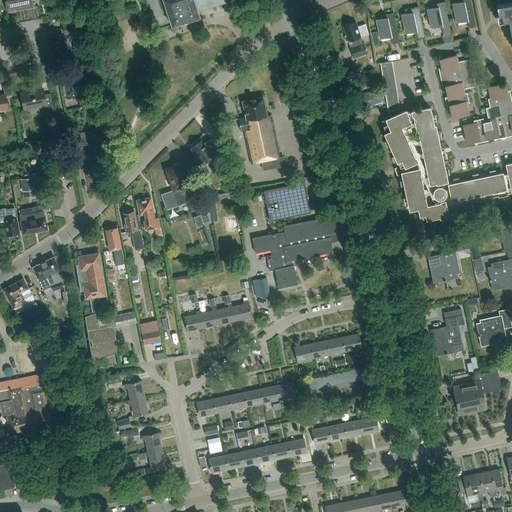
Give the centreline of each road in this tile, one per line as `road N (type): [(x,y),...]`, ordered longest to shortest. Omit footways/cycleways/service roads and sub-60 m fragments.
road 1 (tertiary): [(421,456),(376,232),(289,18)]
road 2 (residential): [(0,276),(66,234),(289,18)]
road 3 (residential): [(177,396),(287,314),(357,298),(398,459)]
road 4 (residential): [(511,142),(454,150),(431,64),(434,50),(480,41),(511,80)]
road 5 (residential): [(198,502),(398,459)]
